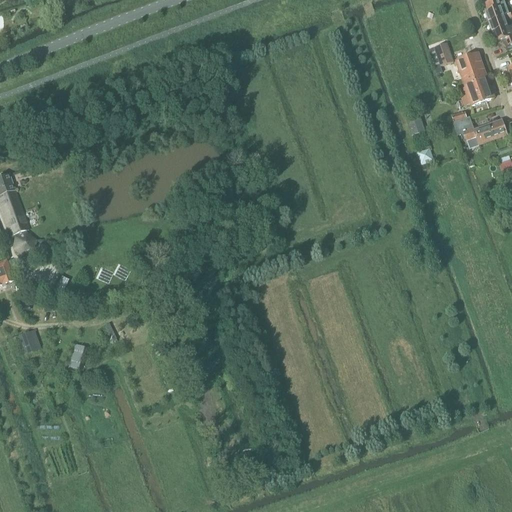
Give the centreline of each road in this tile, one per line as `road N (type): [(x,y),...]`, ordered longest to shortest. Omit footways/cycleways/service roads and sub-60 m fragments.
road 1 (track): [(332,0),(491,441),(500,440),(511,466)]
road 2 (unclassified): [(0,69),(179,0)]
road 3 (track): [(491,441),(324,498)]
road 4 (residential): [(470,0),(511,117)]
